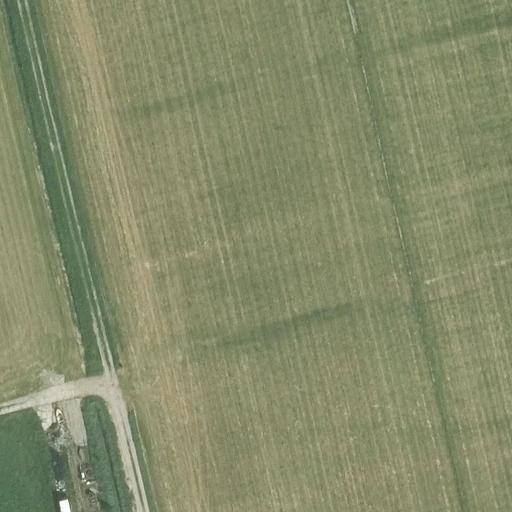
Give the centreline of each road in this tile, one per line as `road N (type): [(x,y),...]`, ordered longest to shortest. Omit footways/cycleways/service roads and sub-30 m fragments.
road 1 (track): [(112,389),(23,0)]
road 2 (track): [(142,511),(112,389),(86,387),(0,411)]
